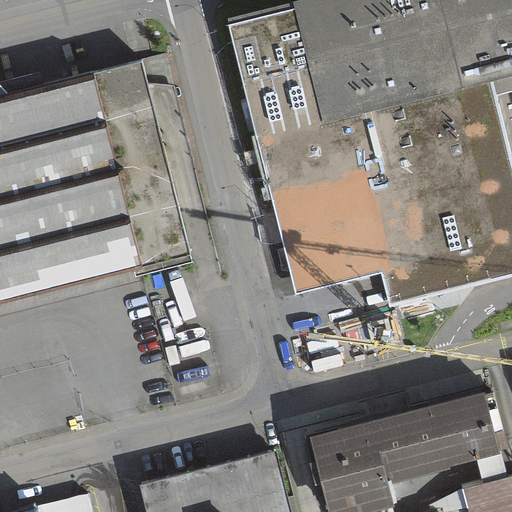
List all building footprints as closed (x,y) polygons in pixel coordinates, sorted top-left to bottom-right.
[(511,271),(511,150),(492,72),(511,67),(511,0),(259,0),(227,8),(275,196),(359,175),(391,302),(511,271)] [(0,305),(142,270),(144,277),(202,262),(200,253),(202,253),(153,59),(57,83),(53,68),(8,79),(1,68),(0,68),(0,305)] [(489,398),(313,441),(331,511),(371,511),(396,506),(390,480),(503,452),(489,398)] [(142,484),(148,511),(290,511),(277,453),(142,484)] [(511,511),(511,467),(465,478),(473,511),(511,511)] [(438,501),(443,511),(450,511),(470,502),(463,488),(438,501)] [(92,511),(88,496),(23,511),(92,511)] [(292,502),(294,511),(310,511),(306,498),(292,502)]
